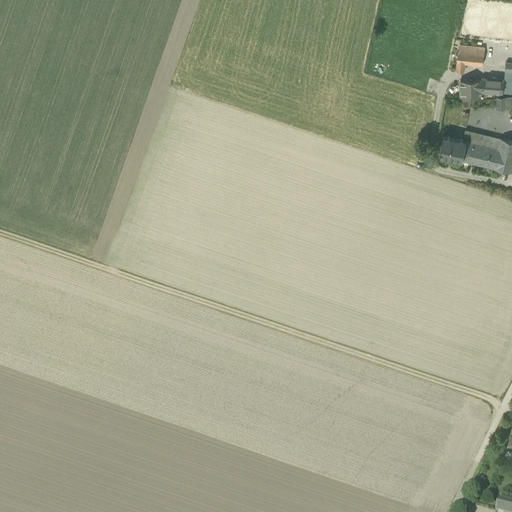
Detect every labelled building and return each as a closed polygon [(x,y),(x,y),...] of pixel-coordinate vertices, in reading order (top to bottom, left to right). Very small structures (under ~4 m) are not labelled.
[(484,47),(459,44),(456,72),(464,73),(465,63),(482,65),(484,47)] [(503,93),(504,80),(481,78),(481,80),(460,80),(461,97),(486,97),(486,92),(503,93)] [(511,80),(504,80),(503,93),(511,93),(511,80)] [(511,96),(497,97),(497,109),(511,108),(511,96)] [(469,128),(468,135),(480,136),(481,130),(469,128)] [(468,135),(467,141),(473,142),(499,148),(500,141),(480,136),(468,135)] [(467,141),(444,136),(439,155),(468,162),(473,142),(467,141)] [(511,172),(511,170),(511,140),(501,138),(500,141),(499,148),(473,142),(468,162),(511,172)] [(511,511),(511,501),(494,501),(494,511),(511,511)]
